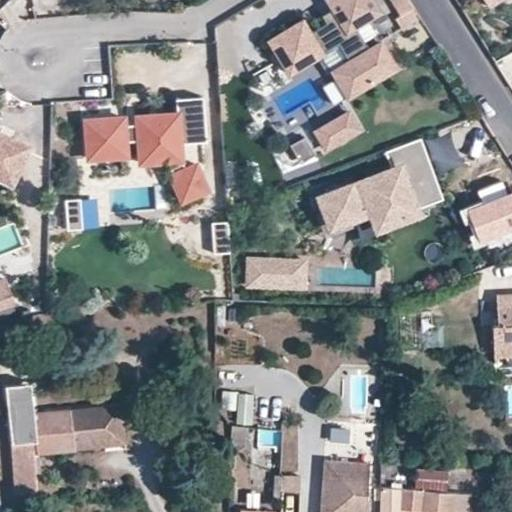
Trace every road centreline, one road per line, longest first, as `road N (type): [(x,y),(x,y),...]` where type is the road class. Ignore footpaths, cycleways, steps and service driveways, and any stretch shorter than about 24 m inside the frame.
road 1 (residential): [(225,0),(185,24),(64,31),(48,62)]
road 2 (residential): [(511,126),(432,0)]
